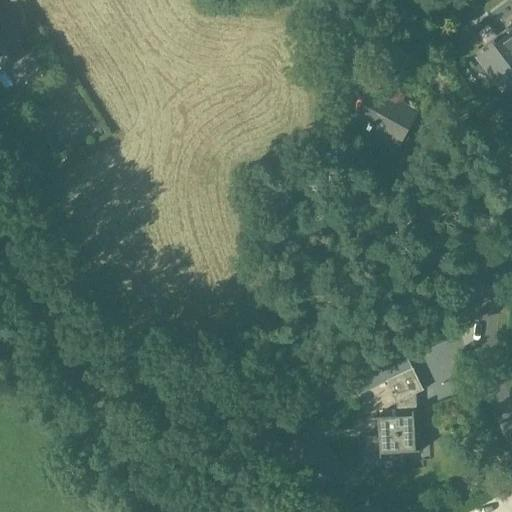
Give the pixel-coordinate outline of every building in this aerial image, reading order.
[(20,0),(0,0),(0,1),(8,16),(24,6),(20,0)] [(0,71),(5,68),(24,55),(17,44),(23,41),(14,28),(10,30),(0,15),(0,71)] [(398,44),(379,27),(367,42),(386,58),(398,44)] [(511,34),(480,58),(504,90),(511,83),(511,34)] [(355,120),(368,126),(361,138),(393,156),(417,113),(400,104),(399,106),(387,99),(397,81),(381,73),(355,120)] [(46,173),(35,153),(12,166),(19,179),(24,176),(27,183),(46,173)] [(413,369),(387,382),(397,403),(398,417),(379,418),(379,435),(368,436),(369,451),(380,450),(380,454),(416,452),(413,396),(424,391),(413,369)] [(370,390),(387,382),(381,370),(365,378),(350,384),(356,397),(370,390)] [(339,473),(301,429),(284,443),(322,487),(339,473)]
